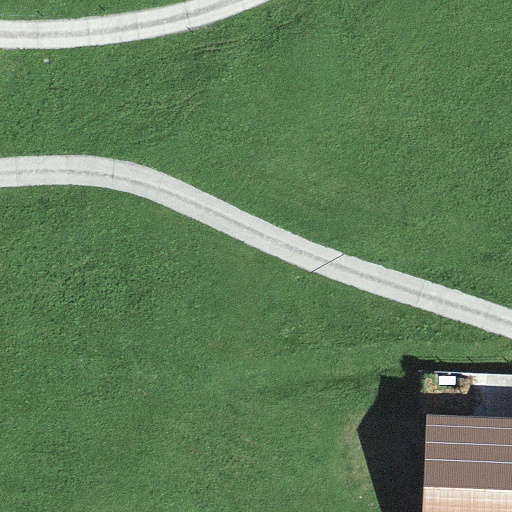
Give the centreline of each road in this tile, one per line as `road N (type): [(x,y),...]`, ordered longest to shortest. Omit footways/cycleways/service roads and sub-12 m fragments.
road 1 (track): [(0,173),(122,177),(363,278),(511,325)]
road 2 (track): [(238,0),(145,24),(0,32)]
